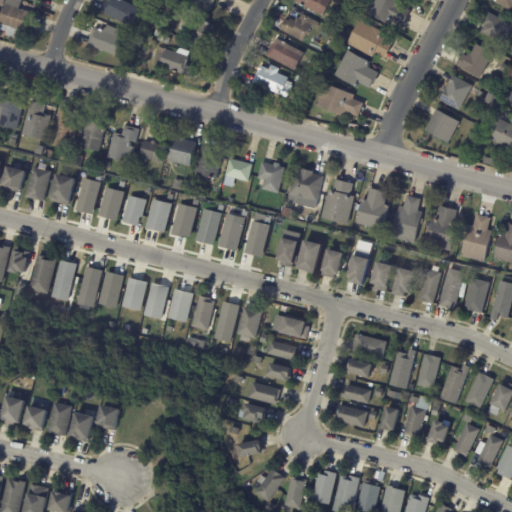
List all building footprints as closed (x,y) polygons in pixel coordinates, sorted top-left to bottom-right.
[(32,14),(25,33),(17,30),(13,40),(3,36),(4,33),(0,31),(0,12),(4,0),(20,0),(17,8),(32,14)] [(129,28),(101,13),(107,1),(108,1),(108,0),(120,0),(138,10),(129,28)] [(214,0),(208,12),(191,3),(192,0),(214,0)] [(329,0),(331,1),(322,18),(295,4),(297,0),(329,0)] [(395,0),(401,3),(400,6),(409,11),(400,28),(391,23),(389,27),(362,12),(368,0),(395,0)] [(489,0),(511,0),(511,5),(508,11),(494,3),(489,0)] [(480,32),(483,27),(479,25),(486,12),(511,26),(511,28),(503,45),(480,32)] [(212,27),(202,48),(189,42),(190,41),(175,34),(185,14),(212,27)] [(302,43),(280,30),(286,19),(289,21),(290,19),(295,22),(297,17),(300,19),(302,14),(319,24),(315,31),(310,28),(302,43)] [(383,35),(381,38),(392,44),(383,60),(372,54),(370,58),(345,44),(358,20),(383,34),(383,35)] [(88,45),(94,27),(99,29),(100,27),(106,29),(107,26),(120,31),(118,37),(123,38),(116,56),(88,45)] [(169,39),(165,46),(155,41),(159,34),(169,39)] [(266,55),(273,43),(274,43),(276,40),(304,54),(294,72),(276,63),(275,66),(270,63),(272,60),(265,57),(266,55)] [(491,54),(478,79),(461,70),(462,69),(455,66),(461,54),(465,56),(466,53),(469,54),(474,44),(491,54)] [(186,64),(186,66),(194,69),(191,79),(158,67),(159,66),(154,64),(159,48),(188,58),(186,64)] [(377,74),(368,90),(356,83),(353,88),(333,76),(346,51),(368,63),(366,68),(377,74)] [(508,68),(504,75),(497,71),(501,64),(508,68)] [(279,75),(287,79),(283,88),(291,91),(288,99),(270,91),(268,95),(263,93),(264,90),(254,85),(255,83),(252,82),(260,66),(267,70),(269,65),(278,69),(276,74),(279,75)] [(299,76),(302,70),(312,75),(309,80),(299,76)] [(472,87),(459,110),(439,99),(441,95),(445,87),(446,88),(453,76),(472,87)] [(353,97),(352,100),(362,104),(356,118),(345,114),(344,117),(315,107),(323,84),(353,96),(353,97)] [(4,95),(14,97),(13,102),(23,105),(17,130),(0,126),(0,121),(1,117),(0,116),(0,99),(1,95),(4,95)] [(32,101),(46,105),(43,115),(50,117),(44,142),(26,137),(32,116),(27,115),(30,101),(32,101)] [(61,110),(71,112),(68,125),(74,126),(68,150),(48,145),(57,109),(61,110)] [(458,123),(447,144),(423,131),(435,110),(458,123)] [(489,125),(486,130),(481,128),(485,118),(491,121),(489,125)] [(509,124),(511,125),(511,151),(487,139),(497,119),(509,124)] [(89,121),(106,125),(104,133),(103,133),(98,153),(79,148),(86,120),(89,121)] [(126,131),(138,133),(136,144),(129,143),(128,145),(130,145),(130,148),(134,149),(131,165),(108,160),(114,134),(122,136),(123,130),(126,131)] [(179,139),(196,144),(188,169),(165,162),(172,137),(179,139)] [(470,142),(467,150),(460,147),(464,139),(470,142)] [(150,144),(151,144),(151,143),(156,144),(156,145),(166,148),(162,164),(140,159),(144,142),(150,144)] [(204,147),(215,150),(213,157),(221,159),(216,181),(207,178),(205,187),(192,184),(201,147),(204,147)] [(75,156),(83,158),(80,168),(73,166),(75,156)] [(239,163),(252,166),(248,183),(235,180),(233,189),(223,186),(229,160),(239,163)] [(263,164),(273,167),(273,165),(279,166),(279,168),(284,170),(277,195),(261,192),(263,182),(257,181),(261,164),(263,164)] [(12,170),(24,173),(20,190),(22,191),(21,195),(3,190),(4,188),(0,187),(5,168),(12,170)] [(39,170),(51,173),(42,203),(24,198),(33,168),(39,170)] [(313,176),(323,178),(316,204),(288,197),(295,171),(300,173),(301,171),(313,174),(313,175),(313,176)] [(63,178),(74,181),(68,204),(70,205),(69,208),(51,203),(51,201),(49,200),(55,176),(63,178)] [(75,212),(93,215),(99,182),(81,179),(75,212)] [(181,181),(179,191),(171,189),(173,179),(181,181)] [(337,181),(353,185),(350,197),(354,198),(347,226),(321,220),(328,191),(333,192),(335,180),(337,181)] [(372,188),(387,191),(384,205),(389,206),(383,231),(355,224),(360,200),(367,202),(370,187),(372,188)] [(116,221),(124,193),(105,188),(98,216),(116,221)] [(198,192),(206,194),(205,200),(197,198),(198,192)] [(145,200),(128,196),(122,223),(139,227),(145,200)] [(408,197),(419,200),(416,212),(421,213),(412,245),(389,239),(398,207),(402,208),(405,196),(408,197)] [(145,228),(164,233),(171,205),(152,200),(145,228)] [(196,208),(177,204),(171,235),(190,238),(196,208)] [(441,208),(456,212),(453,222),(456,223),(449,253),(424,246),(431,216),(435,217),(438,207),(441,208)] [(195,241),(213,246),(221,214),(204,209),(195,241)] [(477,216),(491,220),(488,231),(492,232),(484,264),(461,258),(469,226),(474,227),(476,216),(477,216)] [(243,222),(224,218),(218,248),(237,251),(243,222)] [(269,225),(252,221),(244,254),(262,258),(269,225)] [(509,224),(511,224),(511,263),(493,258),(498,237),(503,239),(507,223),(509,224)] [(291,269),(281,266),(282,263),(276,261),(282,239),(298,244),(292,265),(294,266),(293,269),(291,269)] [(309,274),(307,273),(308,272),(297,270),(304,242),(322,246),(314,275),(309,274)] [(0,281),(3,282),(9,247),(0,245),(0,281)] [(24,275),(29,254),(14,250),(9,271),(24,275)] [(343,255),(338,276),(336,276),(335,279),(325,277),(326,274),(321,273),(327,250),(343,255)] [(51,258),(60,259),(52,295),(33,291),(41,255),(51,258)] [(353,258),(369,262),(362,288),(349,285),(351,280),(347,279),(353,258)] [(76,265),(59,261),(51,298),(68,301),(76,265)] [(378,264),(392,268),(387,288),(389,288),(388,293),(376,290),(377,286),(371,285),(376,264),(378,264)] [(77,304),(94,308),(102,271),(85,267),(77,304)] [(410,289),(409,295),(406,294),(405,299),(392,295),(399,269),(414,273),(410,289)] [(432,306),(417,302),(425,271),(440,275),(432,306)] [(118,308),(122,275),(104,273),(100,305),(118,308)] [(449,277),(462,280),(454,311),(438,307),(446,276),(449,277)] [(121,307),(140,312),(147,283),(129,278),(121,307)] [(481,316),(463,311),(471,280),(489,284),(481,316)] [(501,317),(499,317),(500,315),(498,314),(496,322),(490,320),(500,282),(511,285),(511,302),(507,322),(501,321),(501,317)] [(160,320),(169,288),(152,283),(143,315),(160,320)] [(186,323),(193,294),(175,289),(167,318),(186,323)] [(192,328),(209,331),(213,299),(197,297),(192,328)] [(240,306),(223,302),(213,339),(230,343),(240,306)] [(244,309),(262,313),(255,340),(237,336),(244,309)] [(305,323),(304,327),(310,328),(307,341),(301,339),(300,341),(279,335),(283,318),(305,323)] [(266,336),(264,344),(258,343),(260,334),(266,336)] [(387,343),(382,360),(352,352),(356,335),(387,343)] [(294,348),(296,349),(293,362),(265,356),(269,342),(294,348)] [(411,351),(416,352),(406,391),(389,386),(398,353),(408,355),(410,350),(411,351)] [(427,354),(441,358),(433,389),(417,385),(425,354),(427,354)] [(253,357),(262,359),(260,365),(251,363),(253,357)] [(354,363),(368,366),(365,380),(345,375),(346,369),(345,369),(347,361),(354,363)] [(287,369),(290,370),(288,380),(286,379),(284,384),(276,382),(276,380),(264,377),(268,364),(287,369)] [(469,368),(470,368),(456,405),(439,399),(452,366),(460,369),(459,372),(460,372),(463,365),(469,368)] [(388,367),(386,375),(379,374),(381,366),(388,367)] [(481,374),(494,380),(480,409),(465,401),(479,373),(481,374)] [(243,379),(241,384),(233,382),(234,376),(243,379)] [(507,384),(511,386),(511,398),(504,415),(489,407),(499,386),(504,388),(506,383),(507,384)] [(279,391),(275,406),(246,399),(251,384),(279,391)] [(351,387),(371,393),(367,406),(349,401),(349,402),(339,399),(342,390),(345,391),(347,386),(351,387)] [(382,391),(380,399),(374,397),(376,389),(382,391)] [(400,395),(399,401),(385,398),(386,392),(400,395)] [(13,424),(1,421),(2,418),(4,418),(9,397),(28,401),(22,424),(15,422),(15,425),(13,424)] [(419,399),(417,405),(409,404),(410,397),(419,399)] [(235,402),(234,407),(226,405),(227,399),(235,402)] [(75,407),(68,438),(49,433),(56,403),(75,407)] [(262,410),(260,421),(257,420),(255,425),(240,421),(240,419),(236,418),(238,412),(240,412),(242,405),(262,410)] [(48,410),(50,411),(46,431),(42,430),(42,432),(28,428),(28,426),(27,425),(32,406),(48,410)] [(117,429),(114,428),(113,430),(99,427),(104,406),(124,411),(119,429),(117,429)] [(351,410),(366,414),(363,430),(334,422),(335,417),(338,407),(351,410)] [(412,438),(404,436),(411,407),(426,411),(419,440),(412,438)] [(439,409),(437,417),(431,415),(432,407),(439,409)] [(388,433),(379,431),(385,408),(398,412),(392,432),(389,432),(388,433)] [(375,413),(373,421),(367,419),(369,412),(375,413)] [(84,416),(98,419),(92,446),(72,441),(79,415),(84,416)] [(463,415),(471,419),(469,425),(460,421),(463,415)] [(438,443),(437,447),(427,444),(434,423),(443,426),(442,428),(448,430),(442,448),(438,446),(439,444),(438,443)] [(459,456),(452,452),(465,424),(478,431),(465,459),(459,456)] [(485,426),(494,430),(491,436),(483,432),(485,426)] [(228,428),(238,430),(237,436),(227,434),(228,428)] [(481,466),(476,464),(489,436),(502,442),(489,470),(481,466)] [(259,449),(259,451),(258,452),(259,455),(238,460),(235,446),(257,442),(259,449)] [(511,449),(511,472),(508,481),(495,475),(497,471),(495,471),(506,447),(511,449)] [(275,473),(284,480),(266,504),(253,495),(260,486),(258,484),(263,477),(265,479),(271,470),(275,473)] [(326,473),(335,475),(327,507),(309,502),(316,475),(323,477),(324,473),(326,473)] [(348,478),(358,480),(350,509),(343,507),(341,511),(330,511),(339,477),(347,479),(348,477),(348,478)] [(294,479),(307,482),(299,511),(284,507),(292,478),(294,479)] [(17,481),(28,484),(21,511),(1,511),(10,479),(17,481)] [(371,483),(377,485),(377,488),(379,488),(373,511),(357,511),(354,511),(361,484),(364,485),(365,482),(371,483)] [(40,487),(51,489),(46,511),(26,511),(32,485),(40,487)] [(392,489),(392,490),(404,493),(399,511),(379,511),(386,487),(393,488),(392,489)] [(60,490),(72,493),(72,497),(74,497),(70,511),(51,511),(55,493),(56,493),(57,489),(60,490)] [(418,496),(428,500),(424,511),(403,511),(409,496),(417,498),(418,496)] [(268,503),(273,507),(269,511),(263,511),(262,511),(268,503)]
